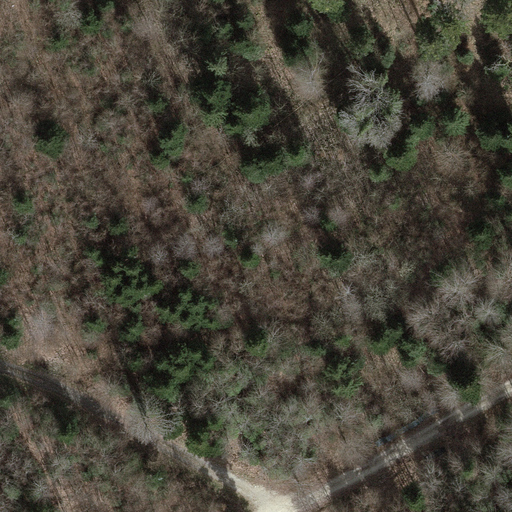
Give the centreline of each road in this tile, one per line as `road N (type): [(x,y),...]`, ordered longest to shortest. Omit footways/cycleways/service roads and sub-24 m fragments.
road 1 (track): [(267,511),(141,424),(0,362)]
road 2 (track): [(511,389),(293,511)]
